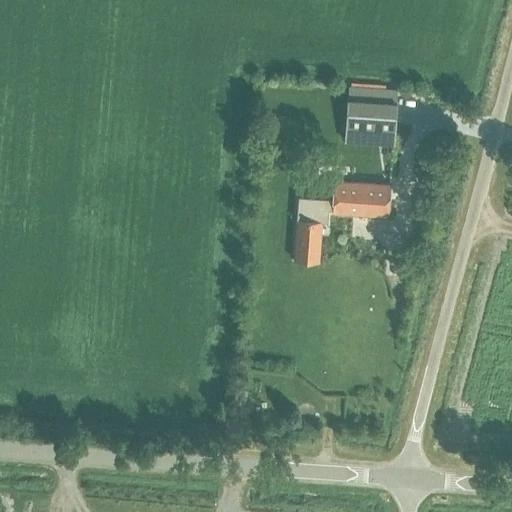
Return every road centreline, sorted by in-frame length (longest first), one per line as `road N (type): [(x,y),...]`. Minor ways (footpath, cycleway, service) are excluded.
road 1 (unclassified): [(406,480),(511,84)]
road 2 (tertiary): [(406,480),(0,450)]
